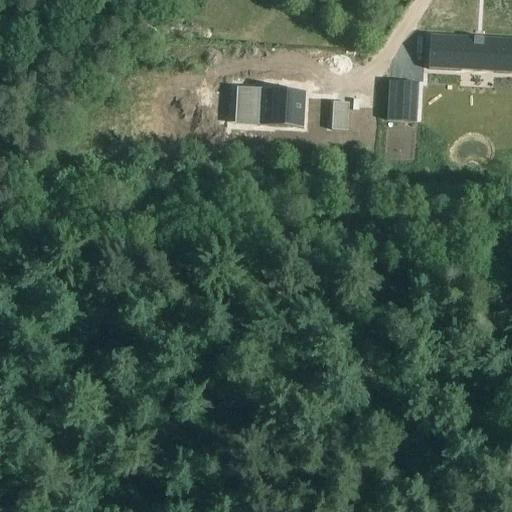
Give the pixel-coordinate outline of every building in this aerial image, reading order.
[(428,21),(444,28),(451,12),(435,5),(428,21)] [(349,15),(345,27),(361,33),(366,21),(349,15)] [(511,33),(428,30),(427,68),(511,71),(511,33)] [(269,62),(289,68),(295,47),(276,41),(269,62)] [(287,93),(243,90),(241,115),(257,116),(256,126),(303,130),(305,99),(286,98),(287,93)] [(387,122),(416,124),(417,112),(387,110),(387,122)]
